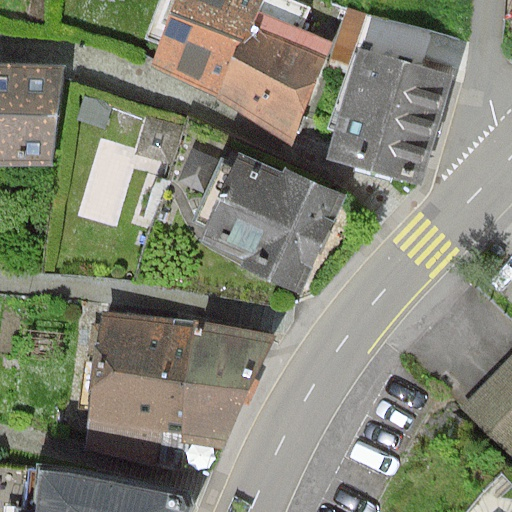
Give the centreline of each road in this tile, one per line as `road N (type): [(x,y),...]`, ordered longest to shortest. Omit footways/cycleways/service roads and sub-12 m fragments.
road 1 (tertiary): [(506,162),(342,331),(253,511)]
road 2 (track): [(0,435),(255,507)]
road 3 (residential): [(488,0),(484,124),(506,162)]
